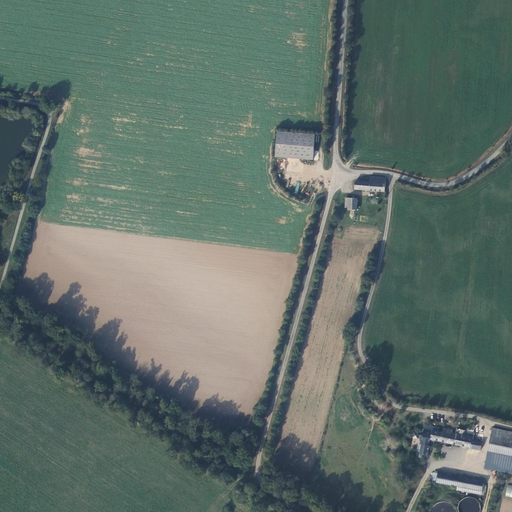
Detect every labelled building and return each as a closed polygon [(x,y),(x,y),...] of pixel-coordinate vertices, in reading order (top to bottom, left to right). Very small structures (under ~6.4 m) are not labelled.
[(311,135),(275,132),(273,158),(309,161),(311,135)] [(308,179),(295,178),(294,191),(307,192),(306,196),(313,197),(313,191),(307,190),(308,179)] [(366,184),(352,183),(351,190),(381,193),(382,180),(367,179),(366,184)] [(354,200),(342,199),(341,208),(345,209),(345,210),(353,211),(354,200)] [(440,433),(418,428),(416,437),(417,437),(416,439),(413,438),(411,448),(414,448),(413,454),(424,457),(427,447),(424,446),(425,442),(427,443),(428,439),(467,449),(477,452),(479,443),(470,441),(471,439),(449,434),(450,431),(441,429),(440,433)] [(511,431),(493,428),(484,467),(511,473),(511,431)] [(480,483),(427,473),(424,490),(452,495),(453,491),(478,495),(480,483)]
